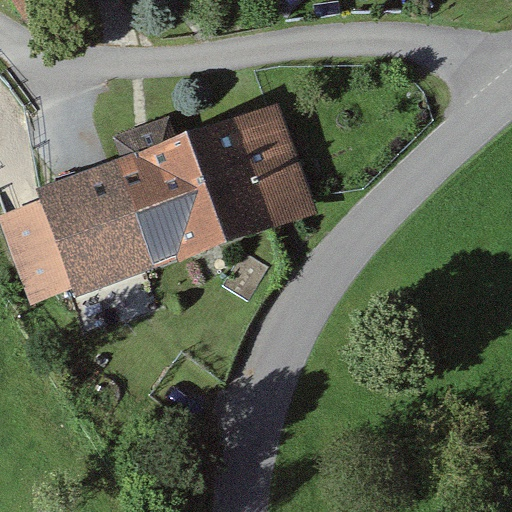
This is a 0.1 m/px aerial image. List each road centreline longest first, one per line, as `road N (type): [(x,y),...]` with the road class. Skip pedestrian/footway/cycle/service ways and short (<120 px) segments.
road 1 (track): [(511,76),(448,54),(286,42),(48,75),(0,28)]
road 2 (unclassified): [(511,87),(373,228),(285,368),(267,511)]
